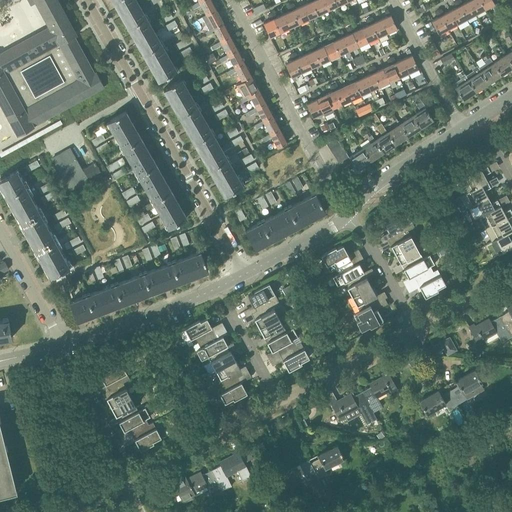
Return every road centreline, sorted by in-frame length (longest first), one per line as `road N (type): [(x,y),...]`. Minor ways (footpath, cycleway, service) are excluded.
road 1 (residential): [(244,275),(86,0)]
road 2 (residential): [(347,215),(231,0)]
road 3 (tertiary): [(63,344),(244,275)]
road 4 (unclassified): [(129,477),(278,400)]
road 5 (unclassified): [(278,400),(414,328)]
road 6 (tertiary): [(347,215),(462,127)]
road 7 (unclassified): [(414,328),(347,215)]
road 8 (residential): [(63,344),(0,229)]
